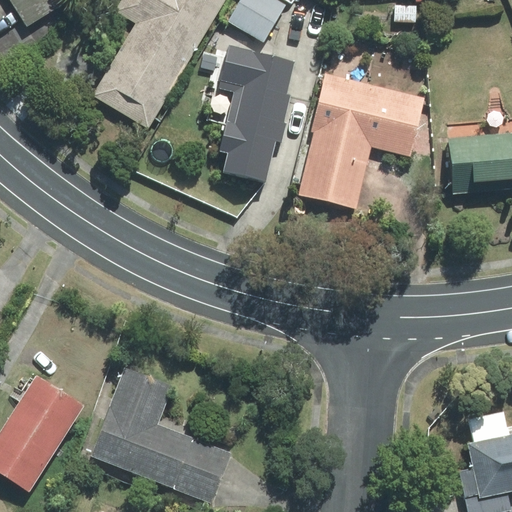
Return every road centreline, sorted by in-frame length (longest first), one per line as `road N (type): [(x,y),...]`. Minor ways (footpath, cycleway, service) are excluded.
road 1 (residential): [(371,321),(170,267),(81,217),(0,156)]
road 2 (residential): [(355,511),(371,321)]
road 3 (residential): [(511,307),(371,321)]
